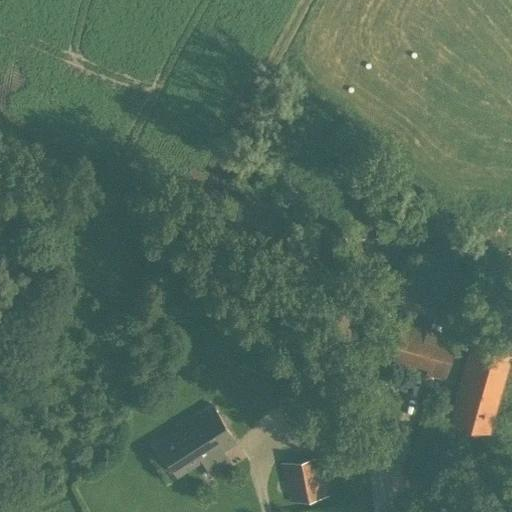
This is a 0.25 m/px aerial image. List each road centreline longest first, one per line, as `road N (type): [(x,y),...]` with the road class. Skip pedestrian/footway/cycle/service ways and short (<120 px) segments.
road 1 (track): [(0,115),(222,221),(323,289),(353,346),(368,420)]
road 2 (track): [(374,465),(501,511)]
